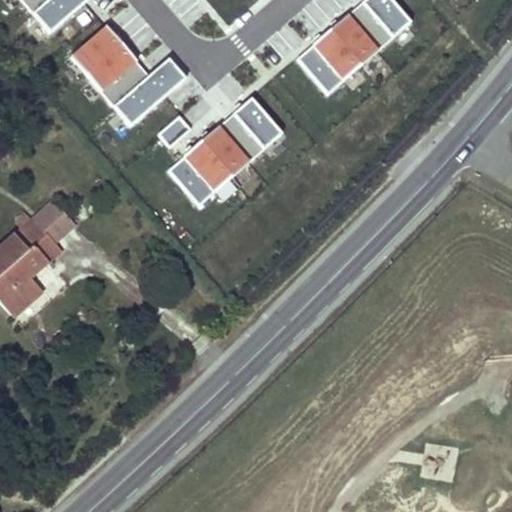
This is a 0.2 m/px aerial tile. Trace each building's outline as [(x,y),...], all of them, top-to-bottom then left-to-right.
[(21,0),(55,35),(88,3),(91,0),(21,0)] [(411,23),(390,0),(367,0),(295,65),(325,99),(411,23)] [(105,27),(70,58),(134,127),(168,96),(185,80),(167,60),(150,76),(105,27)] [(253,101),(203,144),(236,182),(286,139),(253,101)] [(190,131),(178,118),(158,136),(169,150),(190,131)] [(236,182),(203,144),(169,173),(202,211),(236,182)] [(52,203),(32,222),(52,245),(72,226),(52,203)] [(30,224),(24,218),(17,224),(22,231),(23,230),(30,224)] [(22,231),(0,250),(0,305),(11,319),(42,293),(29,278),(58,252),(52,245),(32,222),(30,224),(23,230),(22,231)] [(511,330),(497,326),(492,345),(511,350),(511,330)]
